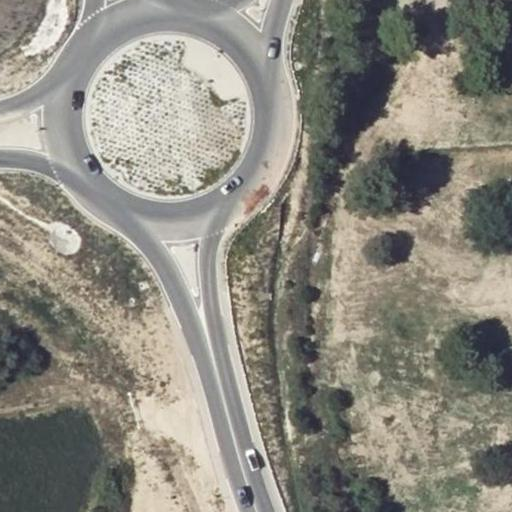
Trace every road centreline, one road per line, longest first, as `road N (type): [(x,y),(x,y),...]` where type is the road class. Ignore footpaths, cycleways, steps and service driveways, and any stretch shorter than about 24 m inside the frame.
road 1 (track): [(141,511),(126,418),(135,412),(183,431),(228,423)]
road 2 (primary): [(204,337),(256,511)]
road 3 (primary): [(114,200),(161,258),(204,337)]
road 4 (primary): [(204,337),(209,234),(230,185)]
road 5 (primary): [(114,200),(171,211),(230,185)]
